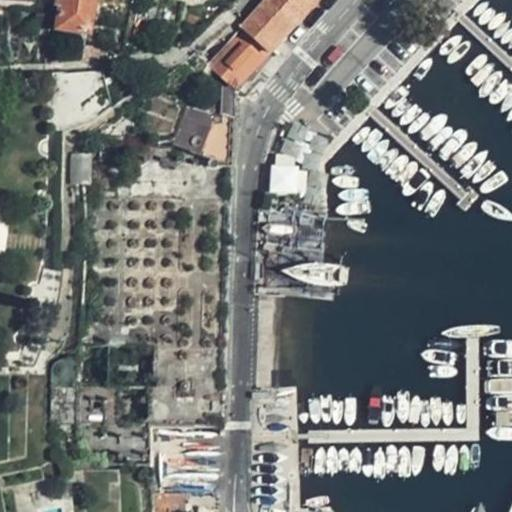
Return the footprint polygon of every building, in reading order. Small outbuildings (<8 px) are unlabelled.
[(54,0),(54,3),(59,4),(55,28),(85,32),(89,0),(54,0)] [(89,0),(85,32),(84,46),(96,47),(101,0),(89,0)] [(267,0),(242,27),(270,53),(286,36),(319,0),(267,0)] [(235,90),(242,83),(257,67),(263,60),(270,53),(242,27),(207,65),(226,81),(235,90)] [(83,63),(106,59),(107,47),(96,47),(84,46),(83,63)] [(257,67),(242,83),(251,91),(266,75),(257,67)] [(77,466),(154,469),(154,430),(155,394),(227,394),(232,253),(235,90),(226,81),(220,112),(189,110),(170,141),(198,144),(197,155),(88,151),(87,185),(85,184),(80,358),(79,380),(74,380),(73,436),(78,436),(77,466)] [(99,135),(122,137),(126,132),(132,132),(135,114),(127,113),(117,121),(99,135)] [(73,151),(72,184),(85,184),(87,185),(88,151),(73,151)] [(273,188),(294,189),(295,169),(274,167),(273,188)] [(49,435),(73,436),(74,380),(79,380),(80,358),(69,357),(68,361),(58,362),(51,369),(49,435)] [(155,394),(154,430),(226,430),(227,394),(155,394)]
